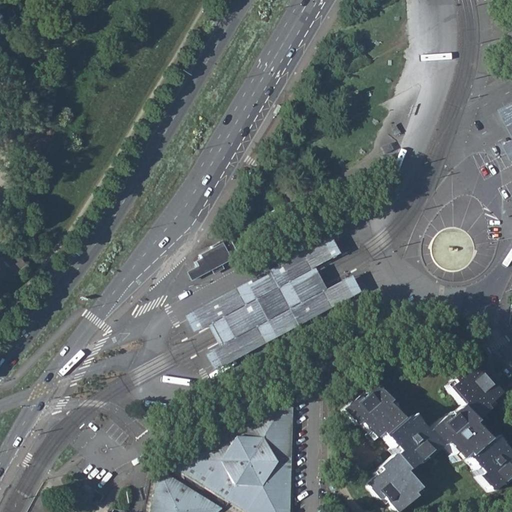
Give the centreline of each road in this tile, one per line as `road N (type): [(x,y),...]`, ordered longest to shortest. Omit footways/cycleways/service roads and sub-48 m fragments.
road 1 (secondary): [(0,468),(59,362),(196,190),(309,0)]
road 2 (secondary): [(242,0),(106,229),(0,372)]
road 3 (residential): [(147,446),(306,359)]
road 4 (residential): [(306,359),(315,371),(311,511)]
road 5 (residential): [(306,359),(426,291)]
